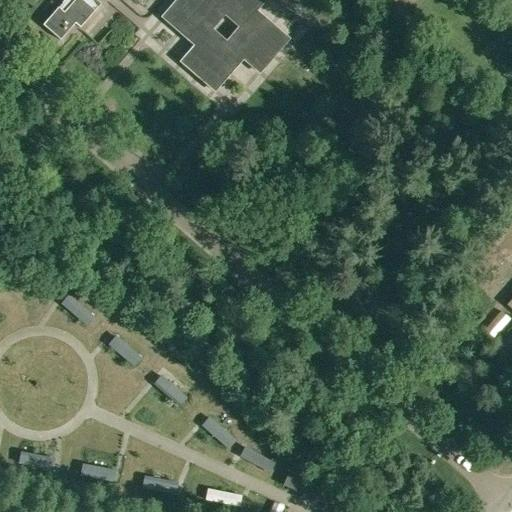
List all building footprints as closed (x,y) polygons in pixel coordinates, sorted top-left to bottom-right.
[(99,2),(97,0),(63,0),(44,23),(60,37),(75,20),(80,24),(99,2)] [(174,0),(159,17),(193,45),(178,62),(214,93),(243,61),(259,74),(290,38),(258,10),(266,0),(174,0)] [(480,287),(511,250),(501,241),(469,277),(480,287)] [(96,320),(67,296),(58,307),(87,331),(96,320)] [(486,330),(494,338),(508,322),(499,315),(486,330)] [(147,359),(117,336),(108,347),(139,370),(147,359)] [(190,396),(165,376),(154,388),(180,409),(190,396)] [(242,438),(214,415),(203,429),(230,453),(242,438)] [(65,462),(15,453),(12,466),(62,475),(65,462)] [(125,473),(79,464),(76,479),(123,487),(125,473)] [(185,486),(138,477),(135,490),(183,500),(185,486)]
